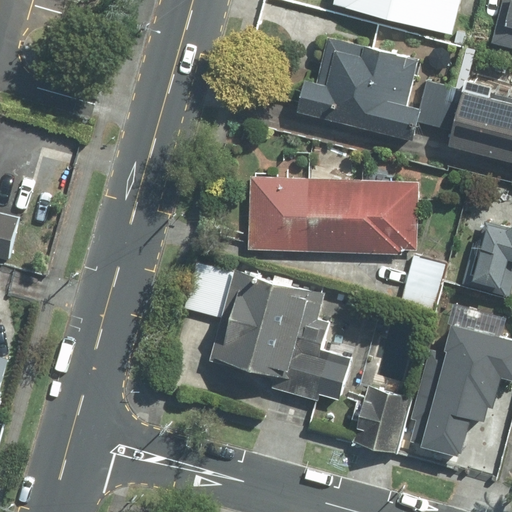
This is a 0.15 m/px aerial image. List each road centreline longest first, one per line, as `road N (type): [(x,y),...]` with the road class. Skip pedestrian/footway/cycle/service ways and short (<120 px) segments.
road 1 (secondary): [(70,433),(194,0)]
road 2 (residential): [(353,511),(70,433)]
